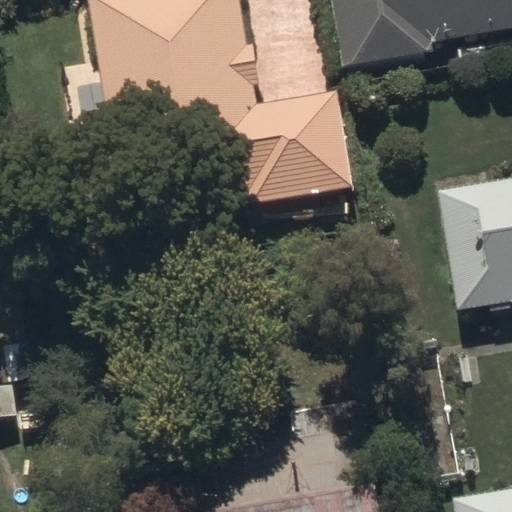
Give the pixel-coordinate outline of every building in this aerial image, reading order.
[(241,0),(87,0),(114,199),(210,187),(211,194),(248,189),(250,205),(355,191),(343,94),(259,105),(257,87),(261,87),(255,46),(248,47),(241,0)] [(434,44),(511,30),(511,0),(333,0),(345,69),(435,54),(434,44)] [(511,177),(437,190),(439,200),(424,203),(440,302),(456,299),(458,312),(511,302),(511,177)] [(175,511),(380,511),(366,431),(167,466),(175,511)] [(511,511),(511,496),(446,508),(446,511),(511,511)]
